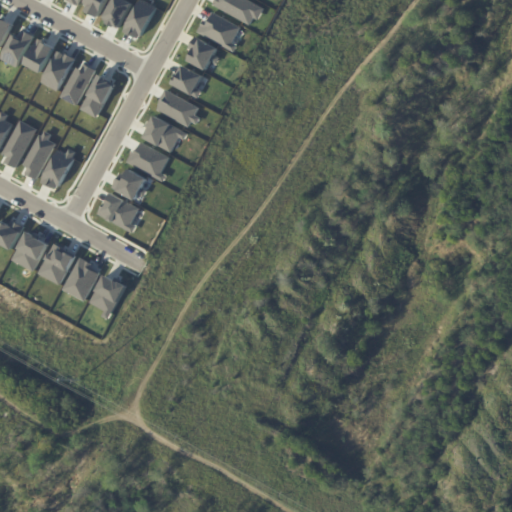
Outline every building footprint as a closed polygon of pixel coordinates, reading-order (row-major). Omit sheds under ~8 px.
[(87,0),(86,2),(90,4),(87,10),(99,17),(108,0),(87,0)] [(127,0),(114,0),(105,17),(110,20),(109,23),(120,29),(133,3),(127,0)] [(145,0),(140,0),(124,31),(136,37),(136,36),(140,38),(142,34),(143,35),(158,7),(145,0)] [(251,0),(216,0),(214,4),(251,25),(255,17),(259,20),(266,8),(251,0)] [(213,11),(208,21),(205,20),(198,32),(235,52),(239,45),(234,42),(242,27),(213,11)] [(0,51),(15,24),(2,17),(0,22),(0,51)] [(16,33),(2,58),(18,67),(35,36),(24,29),(20,36),(16,33)] [(196,36),(190,48),(194,51),(189,60),(207,70),(212,61),(217,63),(221,57),(216,55),(219,48),(196,36)] [(40,38),(26,63),(42,72),(56,47),(40,38)] [(60,51),(43,82),(59,91),(77,59),(65,52),(65,53),(60,51)] [(78,67),(62,97),(78,105),(97,70),(86,63),(82,69),(78,67)] [(184,65),(179,74),(176,73),(171,82),(199,98),(203,91),(198,88),(204,76),(184,65)] [(101,74),(82,109),(98,118),(116,85),(111,83),(112,81),(108,79),(108,78),(101,74)] [(167,89),(161,100),(163,101),(161,104),(161,105),(158,110),(190,127),(193,121),(198,124),(202,117),(197,114),(201,107),(167,89)] [(0,148),(14,124),(6,120),(9,115),(3,111),(0,117),(0,148)] [(156,115),(152,123),(150,127),(150,128),(145,137),(172,152),(181,137),(185,139),(189,134),(156,115)] [(22,120),(3,154),(8,157),(6,161),(17,168),(39,129),(22,120)] [(41,135),(24,164),(29,167),(26,173),(38,180),(58,144),(50,139),(53,134),(46,131),(43,136),(41,135)] [(134,150),(128,162),(164,182),(168,176),(162,173),(171,157),(143,142),(137,152),(134,150)] [(43,182),(54,188),(54,187),(57,189),(59,185),(61,186),(76,158),(74,157),(77,152),(70,148),(67,154),(60,150),(43,182)] [(122,172),(114,187),(137,200),(140,194),(145,197),(149,191),(143,188),(148,178),(130,169),(127,175),(122,172)] [(111,192),(99,214),(134,233),(138,226),(132,223),(141,208),(111,192)] [(24,226),(21,231),(23,232),(13,250),(0,242),(0,222),(2,219),(11,224),(14,220),(24,226)] [(29,231),(13,259),(35,271),(50,244),(40,239),(40,238),(36,236),(37,235),(29,231)] [(56,243),(39,273),(61,285),(77,255),(67,250),(66,252),(62,250),(64,247),(56,243)] [(93,263),(92,267),(102,272),(86,301),(64,289),(82,257),(93,263)] [(106,275),(91,302),(106,310),(103,316),(110,319),(128,286),(121,281),(120,282),(116,280),(106,275)]
